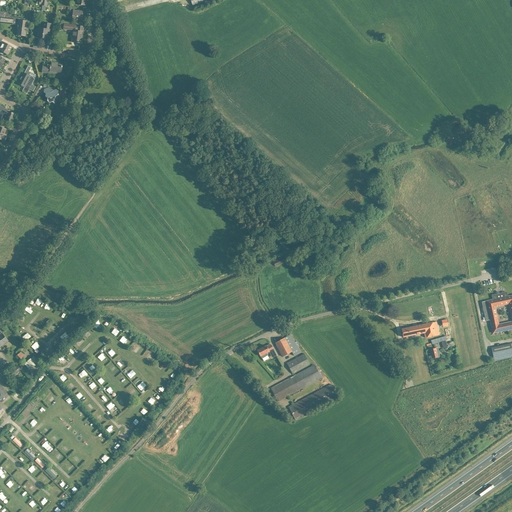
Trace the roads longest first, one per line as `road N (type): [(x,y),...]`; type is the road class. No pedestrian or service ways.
road 1 (unclassified): [(76,511),(202,372),(281,327),(368,308)]
road 2 (residential): [(0,91),(26,48),(89,52),(95,0)]
